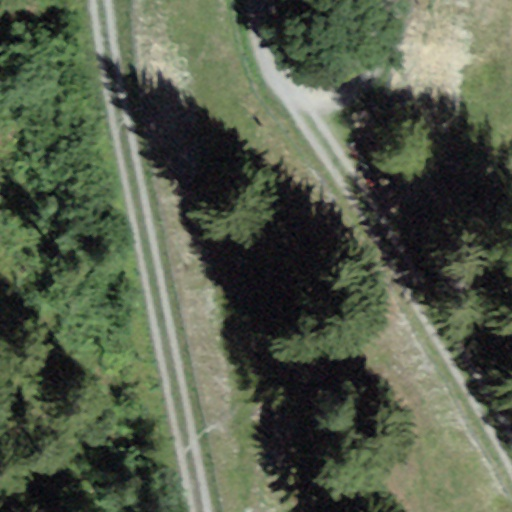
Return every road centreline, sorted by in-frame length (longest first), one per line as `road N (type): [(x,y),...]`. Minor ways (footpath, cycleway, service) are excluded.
road 1 (track): [(248,0),(299,114),(511,483)]
road 2 (track): [(192,511),(98,0)]
road 3 (track): [(299,114),(366,92),(422,0)]
